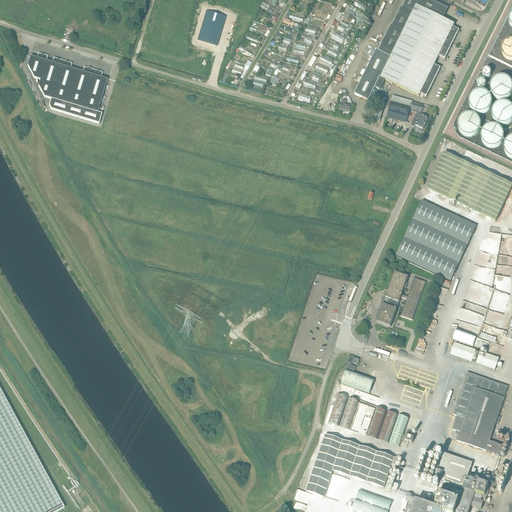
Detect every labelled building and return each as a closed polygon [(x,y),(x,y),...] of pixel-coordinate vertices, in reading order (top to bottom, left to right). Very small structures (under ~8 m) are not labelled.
[(429,0),(428,0),(405,0),(402,8),(401,8),(392,25),(391,25),(378,51),(376,50),(354,94),(368,101),(375,88),(380,90),(385,80),(419,97),(420,94),(426,97),(440,68),(435,65),(439,56),(445,59),(459,30),(453,27),(454,25),(443,19),(448,9),(430,0),(429,0)] [(224,16),(205,11),(197,41),(216,46),(224,16)] [(511,40),(510,41),(508,41),(507,42),(505,44),(504,45),(503,47),(503,49),(502,51),(503,52),(503,54),(504,56),(505,57),(507,59),(508,60),(510,60),(511,61),(511,60),(511,40)] [(34,78),(40,80),(46,61),(48,56),(39,53),(37,58),(31,56),(28,66),(34,78)] [(44,97),(51,99),(63,61),(54,58),(52,63),(46,61),(40,80),(38,86),(44,97)] [(51,99),(49,106),(51,110),(64,113),(65,110),(67,104),(77,70),(71,68),(72,63),(63,61),(51,99)] [(77,70),(67,104),(65,110),(99,120),(100,114),(97,113),(108,79),(101,77),(103,73),(84,67),(83,72),(77,70)] [(491,74),(491,73),(491,72),(490,71),(489,70),(488,70),(487,69),(486,70),(485,70),(484,71),(483,72),(483,73),(483,75),(484,76),(485,77),(486,77),(487,77),(488,77),(490,77),(491,75),(491,74)] [(511,83),(511,82),(510,80),(508,79),(506,78),(504,77),(502,77),(500,77),(498,78),(496,79),(494,80),(493,82),(492,84),(491,86),(491,88),(491,90),(492,92),(493,94),(494,95),(496,97),(497,98),(500,99),(501,99),(504,99),(506,98),(508,97),(509,96),(511,94),(511,92),(511,83)] [(486,84),(485,83),(485,81),(483,80),(482,80),(480,80),(479,81),(478,83),(477,84),(478,86),(479,87),(480,88),(481,88),(483,88),(484,87),(485,86),(486,85),(486,84)] [(492,103),(492,101),(491,99),(490,98),(489,96),(487,94),(486,93),(484,93),(481,92),(479,92),(477,93),(475,94),(473,95),(472,97),(471,99),(470,101),(470,103),(470,105),(471,107),(472,109),(473,111),(475,112),(476,113),(478,114),(480,114),(483,114),(485,113),(487,112),(488,111),(490,110),(491,108),(491,106),(492,103)] [(418,113),(413,125),(423,130),(428,118),(421,115),(423,105),(393,96),(391,104),(389,110),(387,117),(408,123),(409,121),(407,121),(409,110),(418,113)] [(345,104),(346,100),(345,100),(345,101),(342,100),(341,103),(340,103),(339,111),(344,112),(344,111),(350,112),(351,106),(345,104)] [(373,118),(380,120),(384,105),(377,103),(373,118)] [(511,108),(511,107),(509,106),(507,105),(505,104),(504,104),(501,104),(499,105),(497,106),(496,107),(494,109),(493,111),(493,113),(492,115),(493,117),(493,119),(494,120),(495,122),(497,123),(499,124),(501,125),(503,125),(505,125),(507,125),(509,124),(511,123),(511,121),(511,120),(511,108)] [(480,127),(480,126),(480,124),(480,122),(479,120),(477,119),(476,117),(474,116),(472,116),(470,116),(467,116),(465,116),(464,117),(462,119),(461,120),(460,122),(459,124),(459,126),(459,128),(460,130),(460,132),(462,134),(463,135),(465,136),(467,137),(469,137),(472,137),(474,136),(475,136),(477,134),(478,133),(479,131),(480,129),(480,127)] [(503,138),(503,136),(502,133),(501,131),(500,130),(498,129),(496,128),(494,127),(493,127),(491,127),(488,128),(486,129),(485,130),(483,132),(482,133),(482,136),(482,138),(482,140),(482,142),(483,143),(485,145),(486,146),(488,147),(490,148),(492,148),(495,148),(497,148),(499,147),(500,145),(501,144),(502,142),(503,140),(503,138)] [(427,189),(495,221),(511,186),(511,184),(444,153),(427,189)] [(396,256),(451,282),(476,227),(422,201),(396,256)] [(383,304),(376,322),(381,323),(391,327),(401,298),(407,300),(401,316),(412,320),(426,282),(414,278),(408,297),(402,295),(408,277),(394,272),(385,298),(383,299),(382,302),(383,304)] [(347,363),(352,365),(352,363),(358,365),(359,360),(349,356),(347,363)] [(372,377),(374,378),(376,370),(373,369),(372,374),(357,369),(356,372),(372,377)] [(477,450),(481,452),(482,450),(499,456),(502,446),(490,441),(508,387),(467,373),(453,415),(457,416),(452,430),(456,431),(455,435),(459,436),(457,441),(477,448),(477,450)] [(0,511),(56,511),(65,508),(0,387),(0,511)] [(378,440),(388,443),(397,415),(387,412),(378,440)] [(325,435),(306,491),(324,497),(333,471),(384,488),(392,466),(393,466),(392,469),(391,469),(390,474),(393,475),(388,490),(394,492),(396,493),(399,486),(395,484),(396,480),(398,481),(399,477),(403,466),(404,466),(405,463),(401,461),(325,435)] [(409,442),(407,447),(410,447),(411,443),(412,443),(415,436),(412,435),(411,437),(406,436),(404,441),(409,442)] [(402,511),(401,511),(468,511),(471,506),(481,510),(489,486),(487,486),(488,484),(485,483),(485,485),(479,483),(477,483),(478,481),(475,480),(474,482),(470,480),(471,476),(469,475),(472,464),(453,457),(453,458),(443,454),(437,471),(436,471),(433,480),(444,483),(440,495),(439,494),(435,506),(435,507),(416,501),(417,499),(412,497),(412,496),(411,495),(408,494),(407,495),(406,499),(406,500),(406,501),(405,501),(403,508),(406,509),(404,511),(402,511)] [(500,468),(496,478),(501,480),(504,469),(500,468)]
